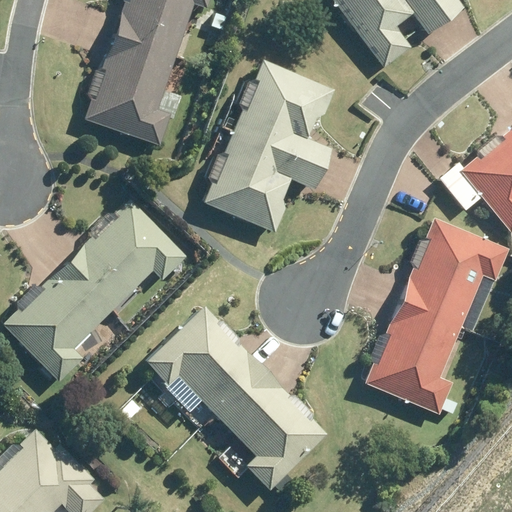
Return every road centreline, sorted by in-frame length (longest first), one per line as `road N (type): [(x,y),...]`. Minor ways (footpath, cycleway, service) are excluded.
road 1 (residential): [(300,302),(351,238),(401,128),(511,36)]
road 2 (residential): [(32,0),(0,195)]
